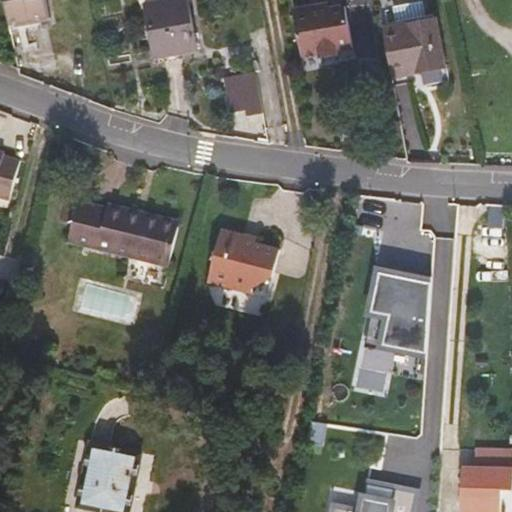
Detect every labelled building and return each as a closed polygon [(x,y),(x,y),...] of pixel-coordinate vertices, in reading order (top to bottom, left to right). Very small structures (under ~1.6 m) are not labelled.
[(4,0),(9,25),(50,18),(47,0),(4,0)] [(167,0),(146,4),(156,59),(196,51),(186,0),(167,0)] [(384,6),(385,20),(427,15),(426,2),(384,6)] [(329,3),(293,8),(302,57),(319,54),(320,59),(338,56),(337,51),(353,48),(345,5),(329,8),(329,3)] [(384,30),(392,74),(442,65),(434,21),(384,30)] [(257,74),(226,79),(231,112),(247,109),(248,115),(264,111),(257,74)] [(0,199),(10,202),(20,163),(3,158),(3,155),(0,154),(0,199)] [(169,266),(180,222),(145,213),(144,216),(107,208),(78,201),(68,242),(169,266)] [(145,213),(108,204),(107,208),(144,216),(145,213)] [(486,227),(507,228),(506,205),(487,204),(486,227)] [(221,230),(208,281),(268,296),(280,249),(255,242),(256,238),(221,230)] [(34,271),(38,256),(26,253),(22,268),(34,271)] [(379,266),(378,272),(411,278),(412,272),(379,266)] [(365,340),(426,352),(431,276),(412,272),(411,278),(378,272),(365,340)] [(107,511),(128,511),(141,453),(91,443),(78,506),(107,511)] [(508,455),(482,455),(482,466),(508,467),(508,455)] [(503,511),(504,490),(511,489),(511,466),(508,467),(482,466),(462,465),(459,511),(503,511)] [(418,511),(423,491),(372,481),(367,507),(341,502),(338,511),(418,511)]
